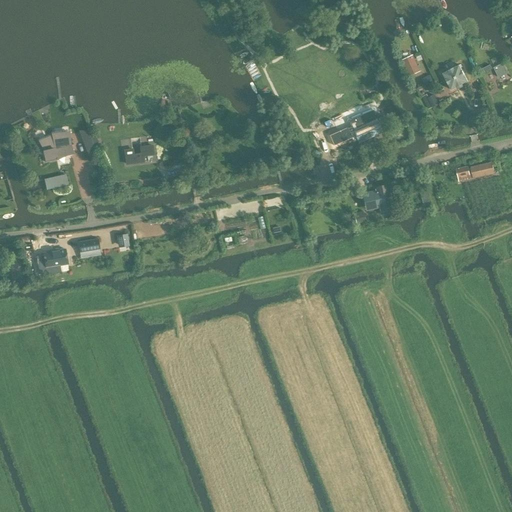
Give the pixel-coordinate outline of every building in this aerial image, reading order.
[(410,75),(419,71),(412,57),(403,61),(410,75)] [(503,64),(493,68),(498,78),(508,73),(503,64)] [(451,90),(468,82),(459,65),(443,74),(451,90)] [(428,98),(426,95),(422,97),(428,110),(429,109),(438,104),(434,95),(428,98)] [(354,144),(358,142),(359,143),(382,132),(379,126),(384,124),(379,114),(375,116),(369,119),(366,113),(349,121),(351,126),(347,128),(354,144)] [(345,141),(340,131),(329,136),(334,146),(345,141)] [(65,155),(65,153),(72,151),(70,146),(68,134),(52,136),(53,140),(50,141),(49,138),(39,142),(43,150),(46,162),(56,160),(55,157),(65,155)] [(89,150),(93,149),(89,135),(81,137),(85,148),(85,149),(86,149),(86,150),(87,150),(88,150),(89,150)] [(125,151),(126,164),(141,162),(141,157),(142,157),(142,156),(153,155),(152,146),(140,147),(141,153),(133,154),(132,149),(125,151)] [(494,174),(492,163),(471,168),(471,170),(469,171),(468,167),(456,170),(459,182),(494,174)] [(46,180),(48,189),(68,185),(65,176),(46,180)] [(391,209),(385,185),(376,187),(377,191),(375,192),(377,198),(379,198),(380,203),(378,203),(380,212),(391,209)] [(426,192),(420,193),(422,204),(429,202),(426,192)] [(356,225),(380,219),(377,208),(353,214),(356,225)] [(117,236),(118,245),(128,243),(127,234),(117,236)] [(78,243),(79,253),(99,249),(97,239),(78,243)] [(65,249),(43,253),(46,268),(68,264),(65,249)]
